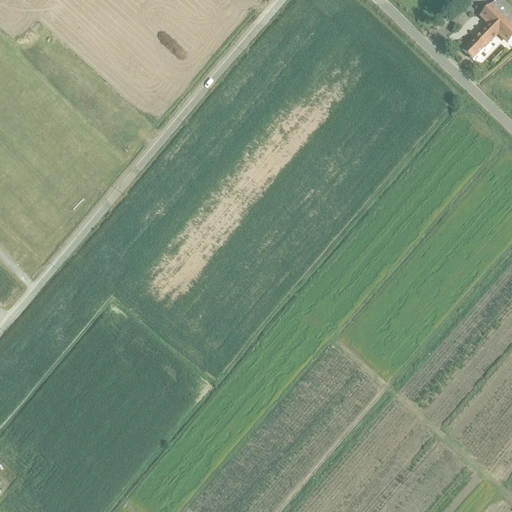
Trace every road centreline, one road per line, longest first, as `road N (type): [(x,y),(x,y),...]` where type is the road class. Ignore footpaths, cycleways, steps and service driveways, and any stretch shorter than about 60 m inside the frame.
road 1 (unclassified): [(281,0),(0,330)]
road 2 (tertiary): [(380,0),(511,127)]
